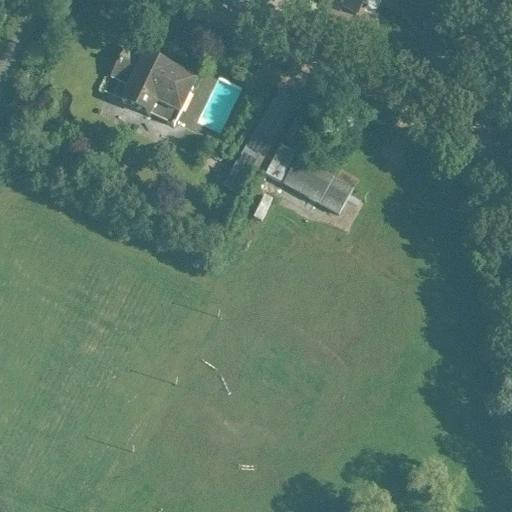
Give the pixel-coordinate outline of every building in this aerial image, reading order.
[(364,0),(316,0),(325,4),(327,1),(356,16),(364,0)] [(446,45),(431,47),(432,56),(447,55),(446,45)] [(180,114),(196,80),(144,55),(143,57),(126,49),(111,80),(128,88),(121,102),(150,116),(156,103),(180,114)] [(300,104),(281,93),(222,190),(242,201),(300,104)] [(307,130),(294,123),(284,141),(298,148),(307,130)] [(297,159),(283,185),(338,217),(353,190),(297,159)]
